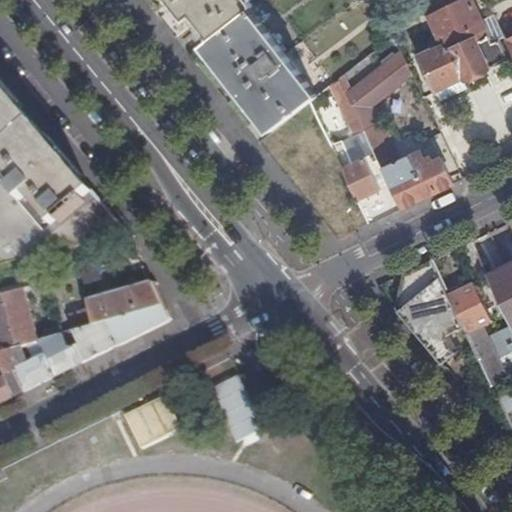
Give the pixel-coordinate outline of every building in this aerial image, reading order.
[(175,0),(191,19),(198,14),(217,39),(256,9),(258,8),(251,0),(175,0)] [(494,45),(472,0),(452,0),(429,11),(443,40),(432,47),(434,52),(422,58),(443,103),(471,90),(467,82),(510,61),(501,42),(494,45)] [(261,15),(256,9),(217,39),(208,46),(267,122),(285,107),(295,99),(305,111),(315,104),(321,99),(258,17),(261,15)] [(350,94),(362,118),(416,78),(404,54),(350,94)] [(337,150),(373,226),(406,210),(369,134),(362,118),(350,94),(344,81),(337,87),(361,137),(337,150)] [(0,83),(0,163),(78,256),(108,247),(118,244),(133,240),(0,83)] [(295,119),(305,111),(295,99),(285,107),(295,119)] [(276,133),(295,119),(285,107),(267,122),(276,133)] [(369,134),(406,210),(457,186),(444,160),(437,164),(434,159),(427,162),(423,153),(404,162),(387,126),(369,134)] [(78,256),(0,163),(0,277),(19,272),(56,262),(69,259),(78,256)] [(136,239),(133,240),(118,244),(120,252),(138,248),(136,239)] [(110,257),(108,247),(78,256),(69,259),(71,268),(110,257)] [(58,272),(56,262),(19,272),(21,282),(58,272)] [(511,268),(491,278),(511,321),(511,268)] [(480,285),(454,297),(500,394),(511,389),(511,384),(510,380),(511,379),(511,332),(493,342),(487,328),(497,323),(480,285)] [(83,367),(173,323),(158,287),(151,288),(90,306),(92,315),(71,321),(75,336),(64,339),(68,348),(76,352),(83,367)] [(0,357),(12,354),(38,346),(24,293),(0,299),(0,357)] [(14,400),(83,367),(76,352),(68,348),(64,339),(41,345),(47,359),(20,372),(12,354),(0,357),(0,365),(4,376),(7,382),(14,400)] [(0,407),(14,400),(7,382),(0,385),(0,407)] [(141,449),(183,431),(169,397),(127,415),(141,449)]
